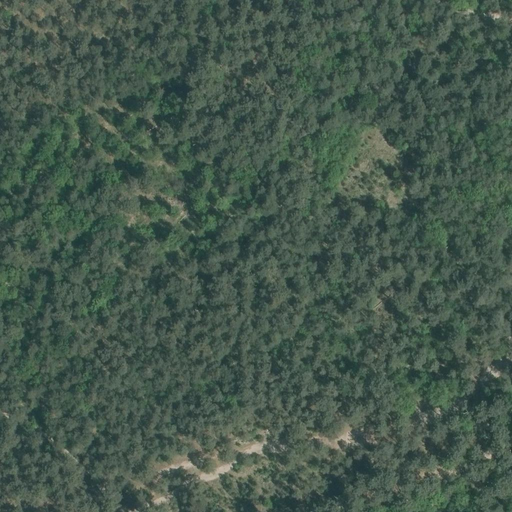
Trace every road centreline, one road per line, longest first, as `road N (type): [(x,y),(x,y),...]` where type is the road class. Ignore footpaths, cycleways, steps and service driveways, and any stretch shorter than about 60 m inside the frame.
road 1 (track): [(511,362),(425,420),(381,436),(248,452),(125,511)]
road 2 (track): [(380,511),(511,440)]
